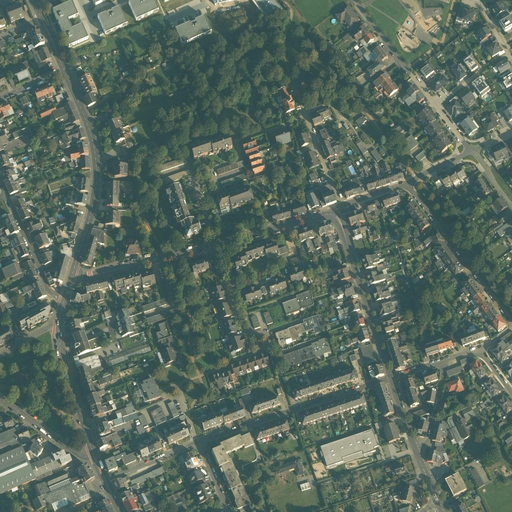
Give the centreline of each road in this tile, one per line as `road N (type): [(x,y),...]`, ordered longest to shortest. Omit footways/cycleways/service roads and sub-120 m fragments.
road 1 (secondary): [(64,70),(96,165),(71,274)]
road 2 (residential): [(391,377),(198,441)]
road 3 (residential): [(511,323),(403,183)]
road 4 (residential): [(391,377),(339,219)]
road 5 (residential): [(217,244),(90,277),(71,274)]
road 6 (secondary): [(59,321),(62,361),(94,459)]
road 7 (residential): [(353,0),(435,105)]
road 8 (residential): [(4,194),(49,291),(64,298)]
